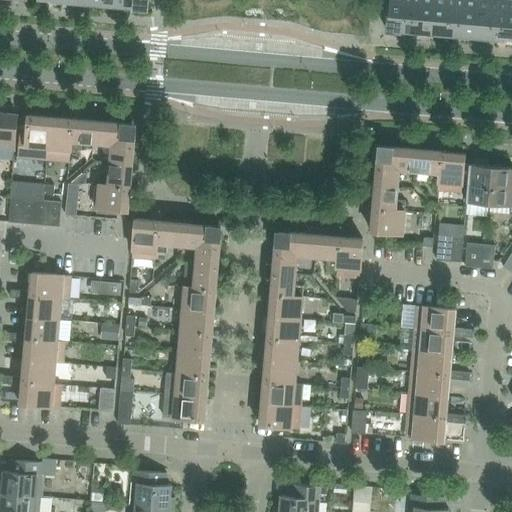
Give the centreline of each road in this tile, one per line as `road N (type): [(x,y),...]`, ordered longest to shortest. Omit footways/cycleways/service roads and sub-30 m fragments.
road 1 (tertiary): [(511,82),(0,39)]
road 2 (tertiary): [(0,74),(511,117)]
road 3 (residential): [(264,457),(481,474)]
road 4 (residential): [(199,451),(0,434)]
road 5 (residential): [(481,474),(496,287)]
